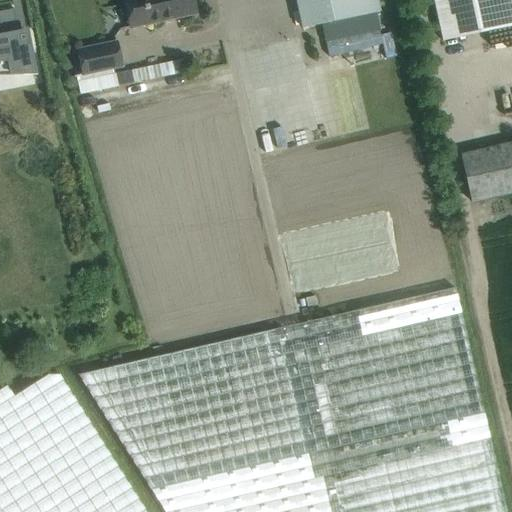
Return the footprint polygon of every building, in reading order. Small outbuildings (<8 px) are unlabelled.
[(123,0),(129,28),(196,13),(192,0),(123,0)] [(377,0),(295,0),(301,28),(379,11),(377,0)] [(511,0),(435,0),(439,19),(440,19),(444,39),(511,24),(511,0)] [(0,58),(7,58),(10,74),(10,76),(37,75),(35,66),(29,34),(28,29),(18,31),(14,9),(0,11),(0,58)] [(77,51),(82,74),(82,75),(121,66),(116,43),(77,51)] [(469,202),(511,192),(511,142),(458,155),(469,202)] [(505,511),(455,289),(79,376),(165,511),(505,511)] [(0,511),(147,511),(60,375),(48,374),(14,396),(7,385),(0,388),(0,511)]
